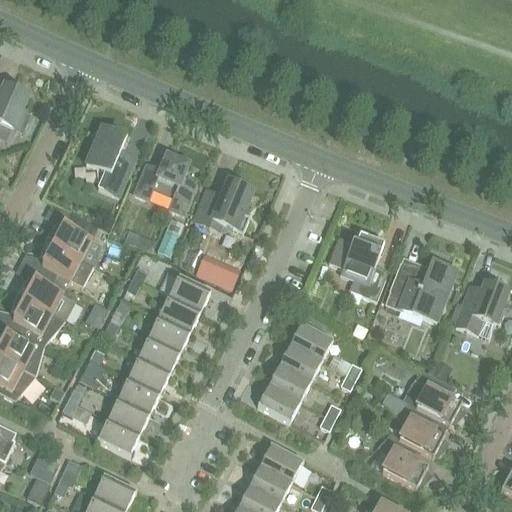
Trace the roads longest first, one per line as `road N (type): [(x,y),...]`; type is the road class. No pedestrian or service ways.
road 1 (residential): [(183,511),(177,493),(205,407),(321,162)]
road 2 (residential): [(321,162),(88,63)]
road 3 (residential): [(511,238),(321,162)]
road 4 (residential): [(0,237),(88,63)]
